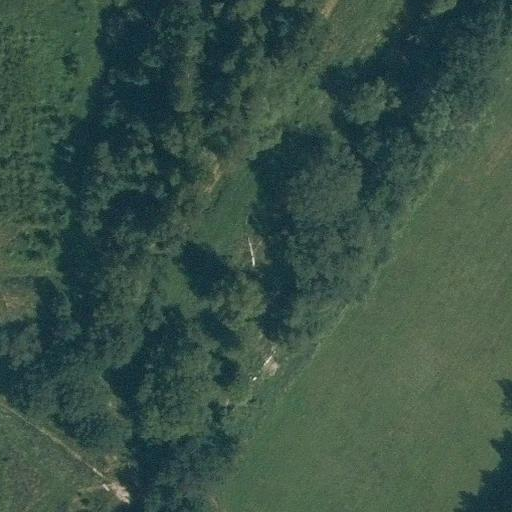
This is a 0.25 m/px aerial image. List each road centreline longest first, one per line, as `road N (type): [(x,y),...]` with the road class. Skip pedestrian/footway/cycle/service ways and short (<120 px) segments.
road 1 (track): [(129,388),(410,0)]
road 2 (track): [(129,388),(109,304),(142,0)]
road 3 (track): [(113,259),(190,199),(328,0)]
road 4 (track): [(0,400),(139,508)]
